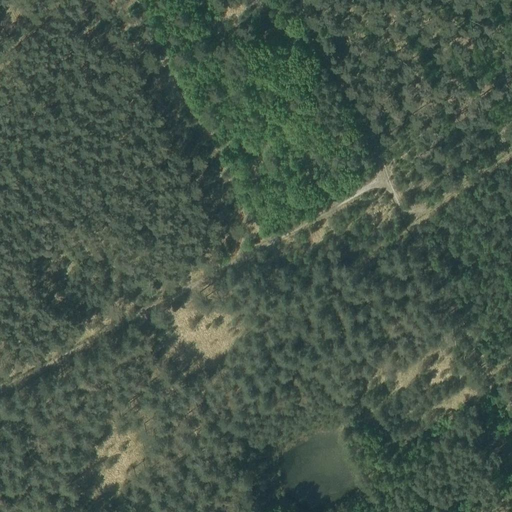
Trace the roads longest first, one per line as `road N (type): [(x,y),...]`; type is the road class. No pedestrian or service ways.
road 1 (track): [(0,101),(98,54),(156,43),(318,36)]
road 2 (track): [(108,332),(384,177)]
road 3 (track): [(318,36),(384,177)]
road 4 (track): [(404,216),(511,147)]
road 5 (track): [(0,393),(108,332)]
